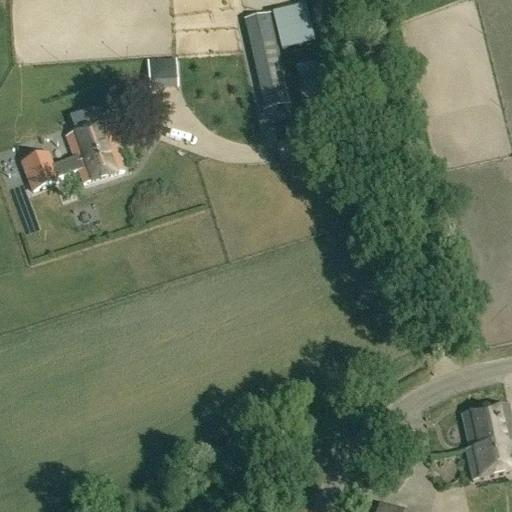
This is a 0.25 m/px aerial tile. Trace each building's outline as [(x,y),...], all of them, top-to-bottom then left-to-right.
[(270,17),(248,22),(268,112),(290,108),(278,53),(310,47),(302,0),(268,7),(270,17)] [(149,90),(177,88),(175,61),(147,63),(149,90)] [(66,138),(74,160),(52,169),(57,181),(78,173),(83,187),(123,173),(106,123),(66,138)] [(47,155),(23,165),(33,195),(58,185),(57,181),(52,169),(47,155)] [(472,484),(511,474),(511,430),(507,407),(461,417),(468,452),(465,453),(472,484)] [(407,463),(388,473),(396,488),(415,479),(407,463)]
